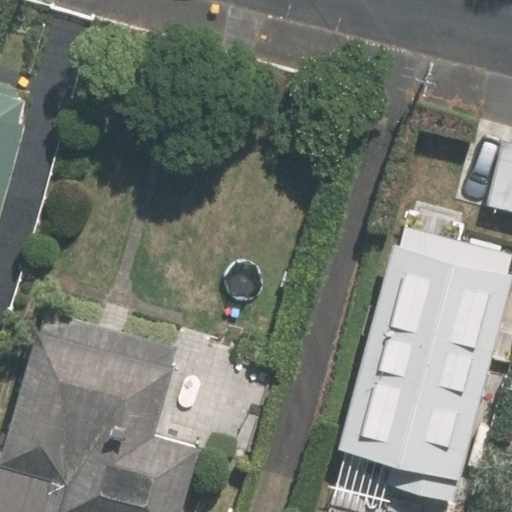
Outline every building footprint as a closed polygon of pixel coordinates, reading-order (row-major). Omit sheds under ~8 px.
[(0,239),(43,90),(0,77),(0,239)] [(511,116),(484,109),(458,203),(511,217),(511,116)] [(455,491),(504,255),(391,232),(342,468),(455,491)] [(208,511),(240,374),(59,332),(17,511),(208,511)] [(511,477),(511,413),(497,474),(511,477)]
